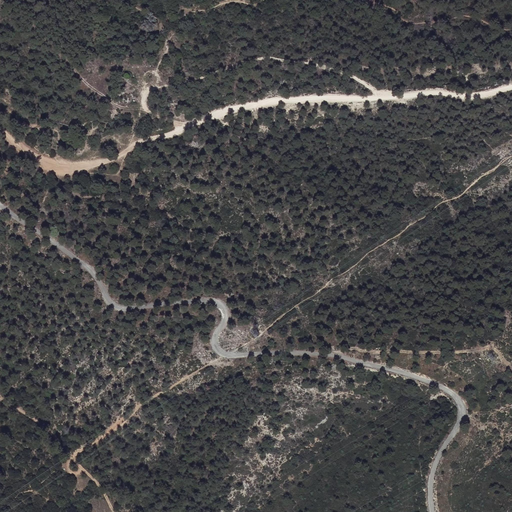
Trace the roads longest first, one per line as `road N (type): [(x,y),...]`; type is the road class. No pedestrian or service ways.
road 1 (unclassified): [(0,204),(76,259),(121,309),(212,301),(223,307),(216,350),(336,355),(450,391),(462,414),(434,466),(433,511)]
road 2 (track): [(511,87),(469,97),(424,92),(259,104),(83,165),(35,155),(0,126)]
road 3 (track): [(189,125),(146,108),(143,94),(265,57),(333,69),(383,97)]
